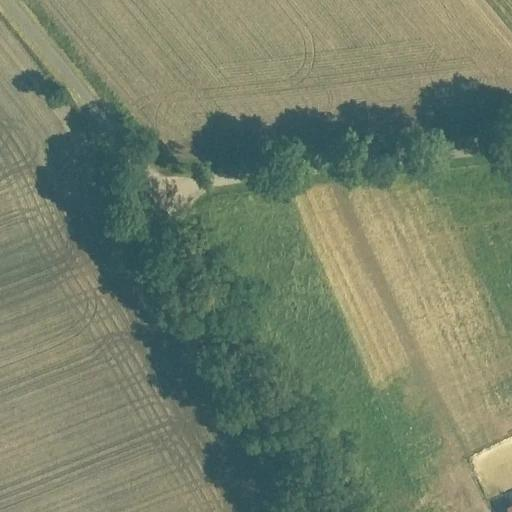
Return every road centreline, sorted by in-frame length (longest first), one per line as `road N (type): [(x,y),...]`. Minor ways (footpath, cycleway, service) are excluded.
road 1 (residential): [(155,188),(342,511)]
road 2 (residential): [(511,149),(155,188)]
road 3 (residential): [(2,0),(155,188)]
